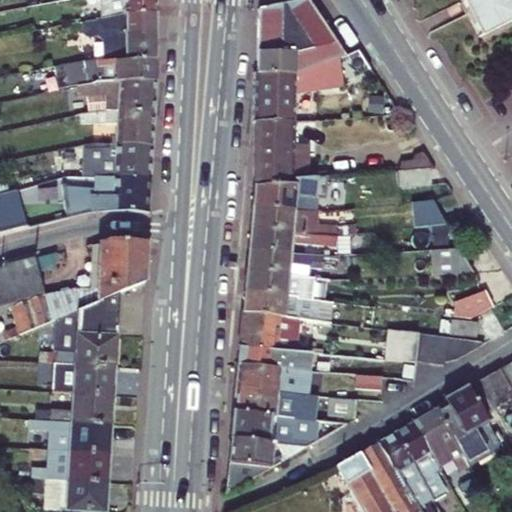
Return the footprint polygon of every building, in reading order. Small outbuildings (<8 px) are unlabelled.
[(26,0),(28,9),(49,5),(47,0),(26,0)] [(101,0),(102,21),(111,19),(126,15),(156,15),(155,0),(101,0)] [(308,0),(259,9),(258,79),(296,79),(345,56),(308,0)] [(511,23),(511,7),(508,0),(458,0),(479,40),(511,23)] [(108,34),(108,61),(155,61),(156,15),(126,15),(111,19),(111,34),(108,34)] [(66,66),(87,62),(86,40),(54,45),(56,57),(64,56),(66,66)] [(254,123),(257,123),(296,121),(297,96),(325,93),(372,71),(359,50),(345,56),(296,79),(258,79),(254,79),(254,123)] [(87,62),(66,66),(61,67),(66,90),(74,89),(96,85),(121,83),(154,84),(155,61),(108,61),(87,62)] [(84,113),(106,114),(153,116),(154,84),(121,83),(96,85),(74,89),(73,97),(85,98),(84,113)] [(115,125),(115,147),(151,149),(153,116),(106,114),(84,113),(82,113),(82,124),(115,125)] [(305,179),(304,144),(296,144),(296,121),(257,123),(256,186),(293,185),(294,180),(305,179)] [(95,178),(114,179),(150,180),(151,149),(115,147),(85,146),(84,178),(95,178)] [(430,172),(399,173),(399,189),(431,188),(430,172)] [(66,187),(73,218),(92,214),(148,213),(150,180),(114,179),(95,178),(94,189),(66,187)] [(256,186),(253,209),(306,212),(306,200),(324,201),(326,178),(305,179),(294,180),(293,185),(256,186)] [(0,232),(28,226),(21,191),(0,194),(0,232)] [(306,212),(253,209),(251,229),(327,237),(338,237),(357,235),(356,226),(338,229),(319,226),(320,212),(306,212)] [(327,237),(251,229),(250,249),(290,254),(291,245),(336,249),(338,237),(327,237)] [(78,313),(120,295),(145,285),(147,244),(105,243),(104,290),(98,290),(75,290),(78,313)] [(290,254),(250,249),(247,271),(302,277),(308,277),(309,268),(321,269),(322,257),(290,254)] [(437,251),(438,277),(476,275),(462,250),(437,251)] [(56,255),(43,259),(46,272),(58,269),(56,255)] [(54,324),(46,296),(39,273),(46,272),(43,259),(6,268),(0,271),(0,312),(11,309),(20,338),(54,324)] [(247,271),(245,292),(297,297),(298,293),(304,294),(304,299),(312,300),(314,283),(301,285),(302,277),(247,271)] [(308,277),(302,277),(301,285),(314,283),(315,278),(308,277)] [(75,290),(46,296),(54,324),(58,321),(78,313),(75,290)] [(297,297),(245,292),(243,313),(296,319),(318,322),(320,302),(312,300),(304,299),(304,294),(298,293),(297,297)] [(455,304),(453,318),(472,320),(495,309),(484,292),(470,300),(455,304)] [(56,366),(75,367),(115,369),(120,295),(78,313),(58,321),(56,366)] [(294,353),(296,319),(243,313),(240,348),(294,353)] [(476,339),(478,325),(452,321),(450,335),(476,339)] [(416,363),(419,335),(389,331),(386,361),(416,363)] [(447,367),(488,344),(419,335),(416,363),(447,367)] [(308,355),(294,353),(240,348),(238,366),(299,371),(300,362),(307,362),(308,355)] [(312,372),(355,376),(382,378),(384,361),(317,356),(317,367),(312,367),(312,372)] [(511,362),(500,369),(511,390),(511,362)] [(236,389),(307,396),(318,397),(319,380),(309,379),(309,372),(299,371),(238,366),(236,389)] [(75,367),(73,396),(113,399),(115,369),(75,367)] [(482,415),(511,398),(511,390),(500,369),(466,387),(482,415)] [(382,378),(355,376),(354,390),(381,392),(382,378)] [(468,464),(499,447),(482,415),(466,387),(444,400),(446,405),(437,410),(468,464)] [(306,405),(307,396),(236,389),(234,413),(312,421),(313,406),(306,405)] [(52,423),(71,424),(112,427),(113,399),(73,396),(72,412),(37,412),(36,422),(52,423)] [(358,401),(329,398),(327,416),(356,419),(358,401)] [(468,464),(437,410),(436,408),(412,422),(441,472),(445,480),(469,467),(468,464)] [(231,439),(308,448),(347,425),(312,421),(234,413),(231,439)] [(54,453),(69,454),(110,456),(112,427),(71,424),(52,423),(36,422),(35,433),(56,434),(54,453)] [(441,472),(412,422),(396,432),(413,460),(419,478),(422,483),(441,472)] [(413,460),(396,432),(378,443),(416,508),(419,506),(417,502),(420,500),(410,482),(419,478),(413,460)] [(226,496),(308,448),(231,439),(228,466),(226,496)] [(417,511),(416,508),(378,443),(335,468),(360,511),(417,511)] [(33,469),(33,480),(108,485),(110,456),(69,454),(54,453),(50,452),(49,470),(33,469)] [(441,472),(422,483),(424,487),(431,483),(434,487),(445,480),(441,472)] [(47,511),(54,511),(106,511),(108,485),(33,480),(32,490),(49,491),(47,511)] [(424,487),(438,511),(453,511),(456,510),(451,500),(440,506),(437,500),(440,498),(434,487),(431,483),(424,487)] [(0,511),(8,511),(4,502),(0,503),(0,511)]
